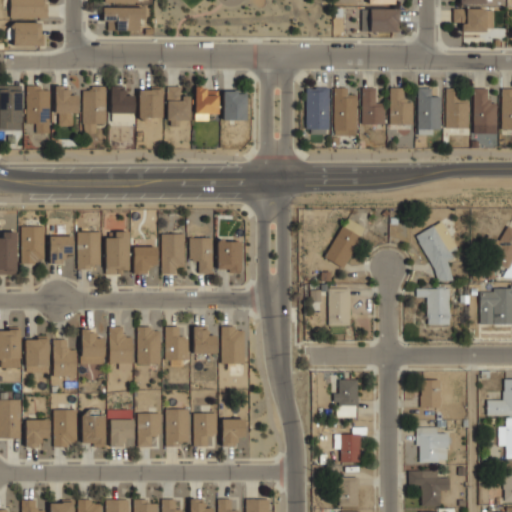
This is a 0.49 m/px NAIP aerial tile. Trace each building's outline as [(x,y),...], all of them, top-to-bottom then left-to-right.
[(42,0),(9,0),(9,15),(42,17),(42,0)] [(101,6),(101,20),(115,20),(114,29),(137,30),(138,18),(142,18),(142,8),(101,6)] [(397,8),(368,9),(369,31),(398,31),(397,8)] [(460,30),(491,30),(491,9),(452,9),(452,22),(460,22),(460,30)] [(39,46),(40,22),(12,22),(11,45),(39,46)] [(0,128),(20,129),(21,85),(0,84),(0,128)] [(54,85),(53,113),(57,113),(57,124),(71,125),(72,112),(76,113),(77,94),(68,94),(68,86),(54,85)] [(104,86),(90,85),(90,90),(82,90),(81,132),(95,132),(95,123),(103,123),(104,86)] [(133,114),(133,95),(125,94),(125,86),(110,85),(109,113),(133,114)] [(35,123),(34,132),(48,132),(48,87),(26,86),(25,122),(35,123)] [(189,95),(179,95),(180,86),(166,86),(165,119),(188,120),(189,95)] [(305,133),(326,134),(327,88),(306,87),(305,133)] [(332,129),(355,129),(356,94),(346,94),(346,87),(333,87),(332,129)] [(361,123),(383,123),(383,101),(373,101),(373,87),(361,87),(361,123)] [(411,124),(411,100),(402,100),(402,87),(389,87),(389,124),(411,124)] [(438,96),(429,96),(429,87),(417,87),(417,129),(438,129),(438,96)] [(160,116),(160,89),(138,88),(138,101),(146,101),(146,116),(160,116)] [(194,120),(208,119),(207,113),(216,113),(215,88),(193,89),(194,120)] [(473,133),(495,133),(494,95),(486,95),(486,88),(472,88),(473,133)] [(511,88),(501,88),(501,128),(511,128),(511,88)] [(444,127),(467,128),(468,90),(445,90),(444,127)] [(243,92),(223,91),(222,117),(242,118),(243,92)] [(342,226),(359,235),(363,227),(346,218),(342,226)] [(415,234),(439,283),(452,276),(444,260),(457,254),(440,221),(415,234)] [(511,228),(506,225),(494,248),(498,249),(498,263),(509,269),(511,277),(511,228)] [(20,226),(20,262),(41,262),(42,226),(20,226)] [(341,267),(358,236),(340,226),(323,257),(341,267)] [(79,262),(97,263),(98,232),(81,231),(79,262)] [(127,272),(127,231),(114,231),(114,237),(103,237),(104,273),(127,272)] [(160,274),(174,273),(174,267),(183,267),(182,233),(160,233),(160,274)] [(0,235),(0,272),(15,273),(14,236),(0,235)] [(62,264),(63,253),(71,253),(71,236),(48,235),(47,263),(62,264)] [(210,237),(188,237),(188,260),(197,260),(197,273),(210,273),(210,237)] [(215,270),(238,270),(239,241),(216,240),(215,270)] [(155,246),(132,246),(132,273),(146,274),(146,265),(155,265),(155,246)] [(426,324),(448,324),(447,287),(415,288),(415,296),(426,296),(426,324)] [(479,323),(511,323),(511,287),(479,288),(479,323)] [(347,325),(348,295),(328,295),(327,324),(347,325)] [(131,369),(131,336),(122,337),(122,326),(107,326),(108,363),(117,363),(117,369),(131,369)] [(177,326),(163,327),(165,359),(185,358),(185,336),(178,336),(177,326)] [(192,352),(215,353),(215,334),(207,334),(207,326),(192,326),(192,352)] [(220,363),(242,363),(241,327),(220,327),(220,363)] [(103,337),(95,337),(95,328),(80,328),(79,363),(89,363),(89,368),(102,369),(103,337)] [(136,363),(158,363),(159,328),(136,328),(136,363)] [(0,329),(0,358),(19,358),(19,329),(0,329)] [(24,337),(23,372),(47,372),(47,338),(24,337)] [(51,338),(52,376),(75,375),(74,347),(66,347),(66,338),(51,338)] [(438,377),(419,377),(419,406),(438,406),(438,377)] [(486,415),(511,415),(511,377),(502,377),(502,397),(486,397),(486,415)] [(337,401),(338,416),(356,415),(355,379),(337,379),(337,392),(332,392),(332,401),(337,401)] [(0,397),(0,437),(20,437),(20,397),(0,397)] [(164,444),(187,445),(187,409),(164,408),(164,444)] [(51,445),(73,445),(73,409),(52,409),(51,445)] [(148,435),(159,435),(159,411),(136,411),(137,445),(148,445),(148,435)] [(191,446),(207,446),(207,436),(213,436),(214,412),(192,412),(191,446)] [(103,415),(80,414),(79,444),(103,444),(103,415)] [(24,417),(24,445),(37,445),(37,436),(47,436),(47,417),(24,417)] [(131,417),(109,417),(109,445),(121,445),(121,437),(131,437),(131,417)] [(243,417),(221,417),(221,444),(233,444),(233,435),(243,435),(243,417)] [(498,446),(506,446),(506,458),(511,458),(511,425),(498,425),(498,446)] [(446,433),(435,433),(435,427),(417,426),(416,460),(445,461),(446,433)] [(333,448),(339,448),(340,462),(359,461),(358,433),(333,433),(333,448)] [(503,501),(511,501),(511,468),(503,468),(503,501)] [(437,469),(408,469),(408,484),(419,484),(419,505),(438,505),(438,489),(447,489),(447,476),(437,476),(437,469)] [(357,506),(357,476),(339,476),(339,506),(357,506)] [(42,511),(42,509),(35,510),(34,498),(20,499),(20,511),(42,511)] [(183,511),(183,508),(175,508),(175,498),(160,498),(160,511),(183,511)] [(203,499),(189,498),(188,511),(211,511),(211,507),(202,507),(203,499)] [(230,499),(217,498),(216,511),(239,511),(239,510),(229,510),(230,499)] [(244,511),(267,511),(268,498),(244,499),(244,511)] [(99,511),(100,503),(91,503),(91,499),(77,499),(76,511),(99,511)] [(127,511),(127,499),(104,499),(104,511),(127,511)] [(71,511),(71,501),(48,501),(47,511),(71,511)] [(132,511),(155,511),(156,501),(133,501),(132,511)]
